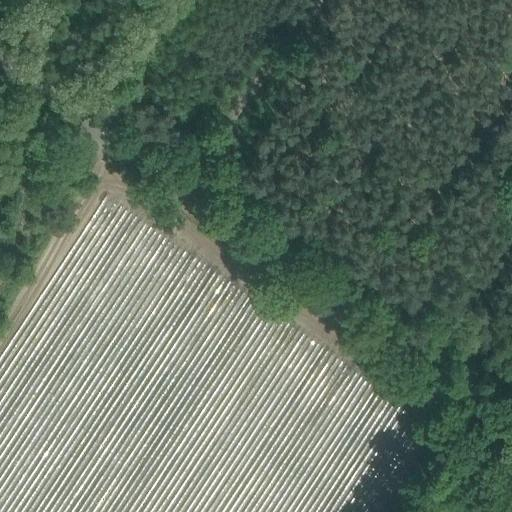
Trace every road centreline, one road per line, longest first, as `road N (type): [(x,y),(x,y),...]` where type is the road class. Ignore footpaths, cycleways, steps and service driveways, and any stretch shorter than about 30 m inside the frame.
road 1 (unclassified): [(511,424),(0,61)]
road 2 (track): [(326,0),(189,194)]
